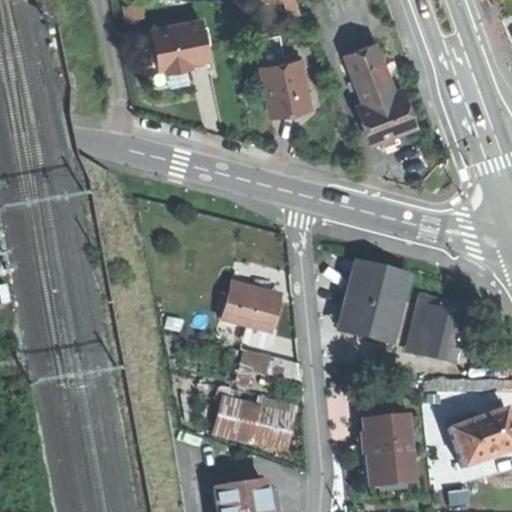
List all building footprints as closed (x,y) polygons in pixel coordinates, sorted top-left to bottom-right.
[(302,12),(300,0),(265,0),(267,16),(302,12)] [(201,20),(151,30),(155,50),(162,49),(165,69),(166,72),(182,69),(192,67),(191,62),(209,59),(205,38),(200,39),(199,31),(203,30),(201,20)] [(255,42),(260,66),(284,61),(279,36),(255,42)] [(357,106),(370,143),(393,134),(412,127),(398,89),(394,91),(376,42),(345,54),(364,103),(357,106)] [(159,70),(165,69),(162,49),(155,50),(159,70)] [(290,110),(309,106),(299,58),(284,61),(260,66),(270,114),(290,110)] [(402,88),(398,89),(412,127),(416,126),(402,88)] [(378,271),(355,266),(340,325),(389,337),(403,278),(378,271)] [(248,286),(232,283),(223,322),(271,333),(274,318),(278,301),(257,296),(246,293),(248,286)] [(259,289),(248,286),(246,293),(257,296),(259,289)] [(406,351),(415,353),(427,308),(429,298),(420,296),(406,351)] [(465,308),(429,298),(427,308),(463,317),(465,308)] [(427,308),(415,353),(451,362),(463,317),(427,308)] [(387,344),(389,337),(340,325),(338,332),(387,344)] [(244,352),(241,368),(302,382),(301,365),(244,352)] [(257,404),(222,396),(214,434),(249,442),(250,440),(286,448),(290,429),(293,415),(259,407),(259,404),(257,404)] [(258,397),(257,404),(259,404),(259,407),(293,415),(295,406),(258,397)] [(448,430),(462,468),(511,450),(511,431),(510,428),(504,410),(448,430)] [(406,418),(363,422),(365,450),(368,476),(411,472),(406,418)] [(411,482),(411,472),(368,476),(369,486),(411,482)] [(263,480),(215,488),(218,511),(267,511),(275,510),(271,488),(264,489),(263,480)]
